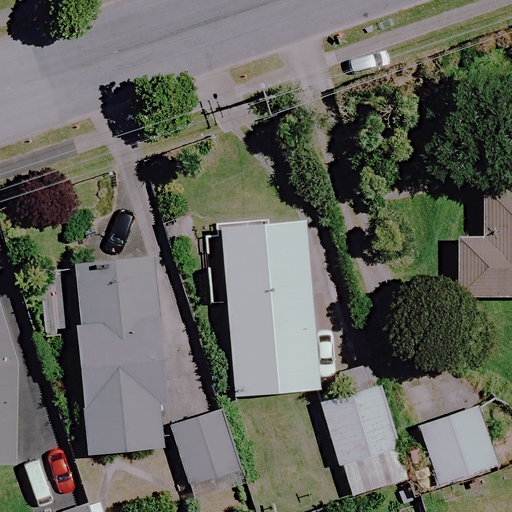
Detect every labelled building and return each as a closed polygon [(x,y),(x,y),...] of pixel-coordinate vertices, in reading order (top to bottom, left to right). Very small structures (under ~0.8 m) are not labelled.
[(511,197),(460,195),(456,294),(511,296),(511,197)] [(315,392),(302,222),(219,228),(233,398),(315,392)] [(162,451),(152,266),(76,271),(87,455),(162,451)] [(0,465),(10,465),(6,310),(0,309),(0,465)] [(404,483),(376,388),(316,405),(344,500),(404,483)] [(492,471),(475,407),(418,423),(436,487),(492,471)] [(242,488),(218,414),(169,430),(193,504),(242,488)]
